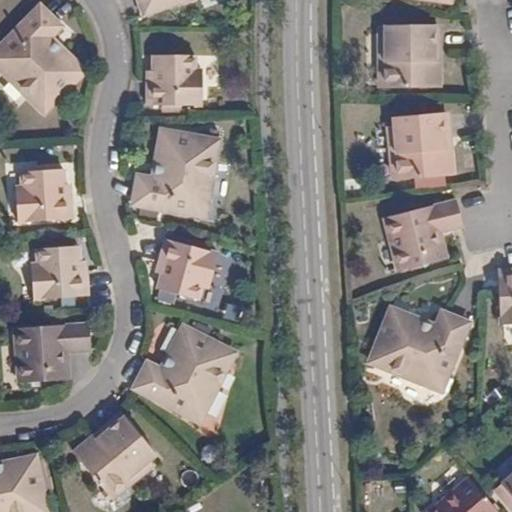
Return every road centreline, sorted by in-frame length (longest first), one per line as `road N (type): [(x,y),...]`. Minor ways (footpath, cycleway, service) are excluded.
road 1 (residential): [(0,430),(74,413),(113,381),(128,330),(128,282),(102,135),(117,42),(111,0)]
road 2 (tertiary): [(303,0),(325,511)]
road 3 (residential): [(511,120),(507,244)]
